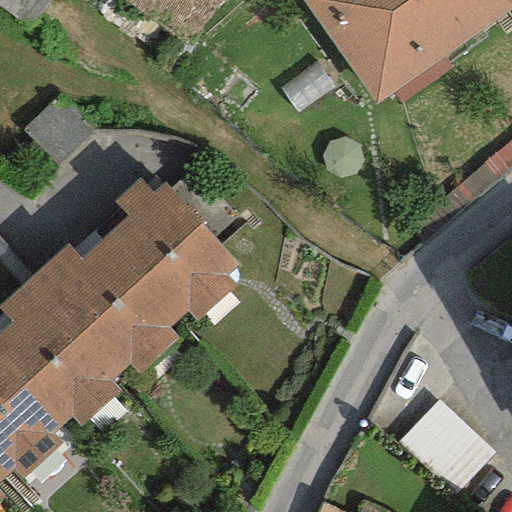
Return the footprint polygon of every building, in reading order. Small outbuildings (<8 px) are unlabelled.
[(49,0),(0,0),(0,10),(27,31),(49,0)] [(119,0),(185,39),(224,0),(119,0)] [(511,0),(301,0),(374,105),(511,10),(511,0)] [(94,131),(60,96),(23,130),(57,166),(94,131)] [(511,165),(511,138),(406,231),(419,246),(511,165)] [(104,239),(176,321),(187,313),(195,322),(235,288),(225,277),(238,266),(166,182),(152,194),(138,178),(112,199),(126,216),(104,239)] [(168,328),(176,321),(104,239),(79,260),(67,245),(35,273),(120,372),(129,365),(138,374),(178,339),(168,328)] [(120,372),(35,273),(0,303),(0,313),(10,325),(0,332),(0,358),(60,426),(71,416),(78,425),(118,391),(110,381),(120,372)] [(60,426),(0,358),(0,469),(7,477),(14,469),(22,477),(60,443),(52,433),(60,426)] [(492,455),(435,405),(397,447),(454,497),(492,455)] [(335,511),(319,503),(315,511),(335,511)]
